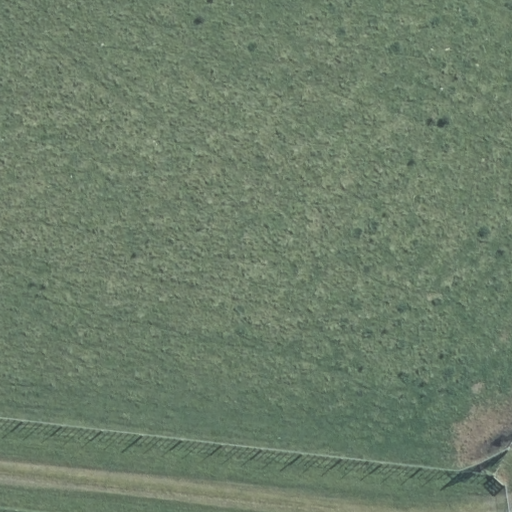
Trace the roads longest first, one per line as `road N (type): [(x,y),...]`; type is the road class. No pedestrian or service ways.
road 1 (track): [(0,468),(361,511)]
road 2 (track): [(372,511),(511,502)]
